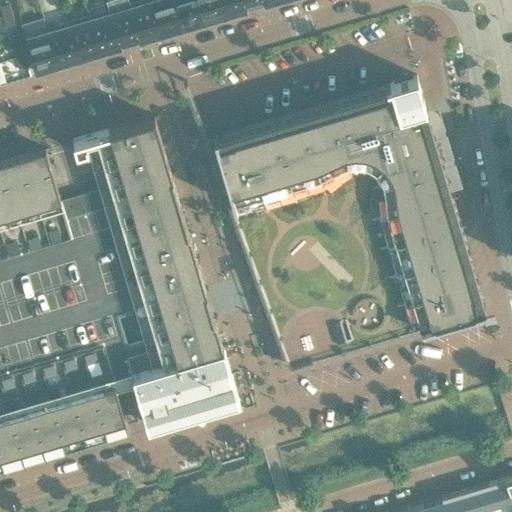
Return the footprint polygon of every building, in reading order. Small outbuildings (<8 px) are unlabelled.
[(140,41),(161,34),(150,0),(139,0),(129,3),(140,41)] [(150,0),(161,34),(182,28),(173,0),(150,0)] [(173,0),(182,28),(203,22),(196,0),(173,0)] [(196,0),(203,22),(206,21),(207,23),(212,21),(211,20),(224,16),(219,0),(196,0)] [(219,0),(224,16),(245,10),(241,0),(219,0)] [(241,0),(245,10),(265,4),(264,0),(241,0)] [(9,2),(0,5),(3,16),(12,13),(9,2)] [(119,47),(140,41),(129,3),(108,9),(119,47)] [(99,53),(119,47),(108,9),(88,15),(99,53)] [(6,26),(15,23),(12,13),(3,16),(6,26)] [(78,59),(99,53),(88,15),(67,21),(78,59)] [(22,25),(25,36),(35,72),(57,65),(46,27),(44,18),(22,25)] [(57,65),(78,59),(67,21),(46,27),(57,65)] [(21,44),(12,46),(15,57),(24,54),(21,44)] [(18,67),(27,65),(24,54),(15,57),(18,67)] [(272,117),(272,116),(271,117),(271,118),(244,126),(243,125),(242,125),(242,126),(215,134),(215,133),(213,134),(214,135),(205,137),(205,138),(205,139),(206,139),(216,166),(215,166),(216,167),(226,194),(225,194),(226,195),(236,222),(236,224),(237,223),(246,250),(246,251),(246,252),(247,252),(257,279),(256,279),(257,280),(267,307),(267,308),(268,308),(277,335),(277,336),(278,336),(288,365),(311,358),(311,359),(313,359),(312,358),(340,350),(341,350),(369,341),(369,342),(370,341),(397,333),(398,333),(399,333),(399,332),(485,307),(477,277),(478,277),(477,276),(476,276),(468,249),(469,248),(469,247),(468,247),(460,220),(460,218),(459,219),(451,191),(452,191),(451,190),(443,162),(443,161),(442,161),(434,134),(435,133),(435,132),(434,132),(426,105),(426,104),(426,103),(425,104),(417,74),(387,83),(387,82),(386,83),(368,89),(359,92),(358,91),(357,91),(357,92),(330,100),(330,99),(328,100),(329,100),(319,103),(301,109),(301,108),(300,108),(300,109),(282,114),(272,117)] [(154,115),(91,134),(106,185),(133,278),(152,338),(160,365),(223,346),(214,319),(213,314),(211,308),(211,306),(209,300),(208,297),(206,292),(154,115)] [(86,135),(72,139),(77,155),(89,152),(85,137),(86,136),(86,135)] [(45,147),(23,154),(39,205),(60,199),(45,147)] [(23,154),(2,160),(18,211),(39,205),(23,154)] [(2,160),(0,160),(0,216),(18,211),(2,160)] [(152,338),(133,278),(106,185),(101,186),(60,198),(39,204),(18,211),(0,215),(0,412),(9,410),(30,404),(51,398),(72,392),(92,386),(114,379),(132,374),(160,365),(152,338)] [(160,365),(132,374),(146,418),(147,423),(147,424),(153,422),(158,421),(162,419),(167,418),(171,417),(176,415),(239,397),(223,346),(160,365)] [(114,379),(92,385),(106,433),(128,427),(114,379)] [(92,385),(71,391),(85,439),(106,433),(92,385)] [(71,391),(50,398),(65,446),(85,439),(71,391)] [(50,398),(30,404),(44,452),(65,446),(50,398)] [(30,404),(9,410),(23,458),(44,452),(30,404)] [(9,410),(0,412),(0,455),(3,464),(23,458),(9,410)] [(511,499),(511,503),(511,474),(492,480),(499,503),(511,499)] [(485,507),(499,503),(492,480),(442,495),(447,511),(467,511),(476,509),(485,507)] [(442,498),(422,504),(424,511),(447,511),(442,495),(441,495),(442,498)]
